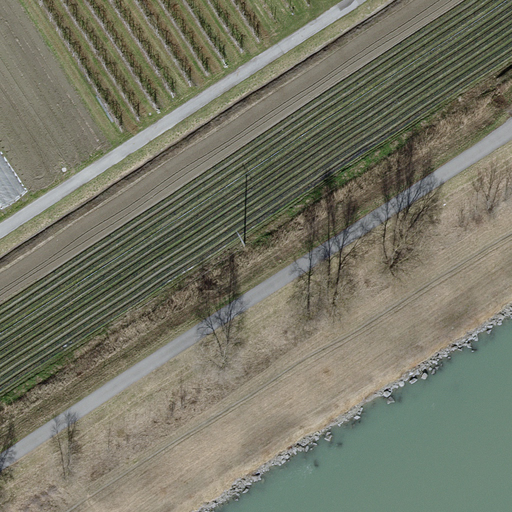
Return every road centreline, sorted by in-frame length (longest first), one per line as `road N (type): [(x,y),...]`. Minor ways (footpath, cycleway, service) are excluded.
road 1 (track): [(0,463),(511,127)]
road 2 (track): [(0,233),(356,0)]
